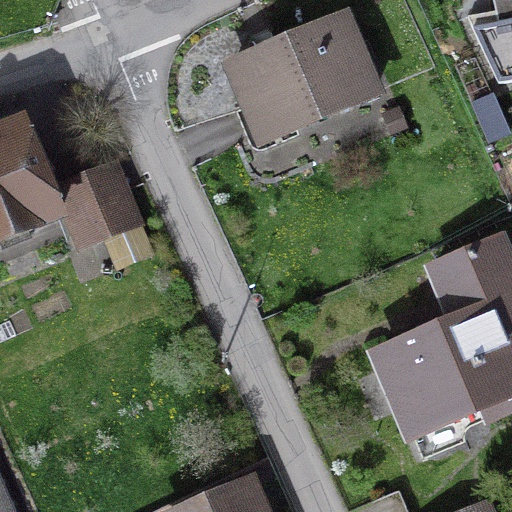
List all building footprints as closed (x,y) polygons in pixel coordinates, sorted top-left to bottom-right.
[(346,23),(230,71),(259,140),(375,92),(346,23)] [(0,133),(0,241),(58,218),(21,125),(0,133)] [(58,194),(79,246),(106,235),(102,225),(132,214),(115,171),(58,194)] [(434,270),(457,323),(458,326),(499,310),(511,304),(511,281),(496,244),(434,270)] [(511,409),(511,341),(499,310),(458,326),(457,323),(379,357),(413,437),(485,407),(490,419),(511,409)] [(260,511),(250,488),(193,511),(260,511)]
